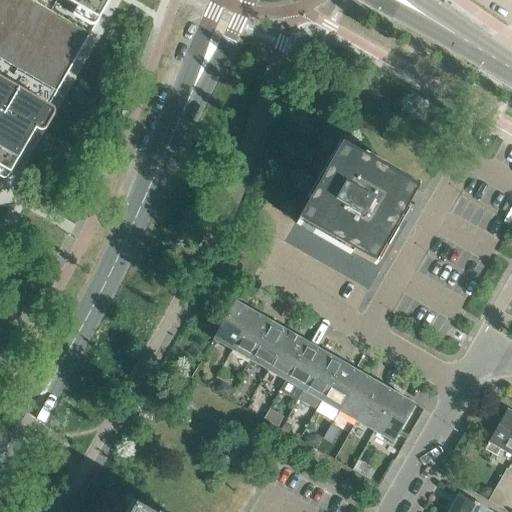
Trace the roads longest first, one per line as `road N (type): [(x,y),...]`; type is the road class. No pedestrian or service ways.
road 1 (tertiary): [(0,482),(104,282),(233,0)]
road 2 (residential): [(370,329),(467,159)]
road 3 (residential): [(392,511),(462,383)]
